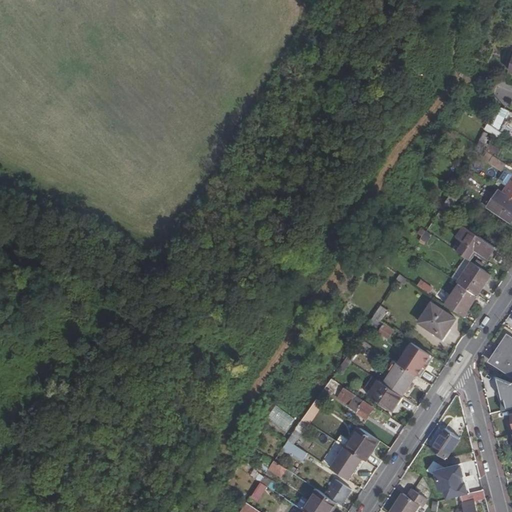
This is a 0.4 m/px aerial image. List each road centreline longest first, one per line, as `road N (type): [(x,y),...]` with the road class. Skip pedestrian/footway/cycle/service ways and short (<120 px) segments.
road 1 (track): [(170,511),(345,255),(386,172),(451,79),(503,83)]
road 2 (residential): [(461,359),(362,511)]
road 3 (residential): [(500,511),(461,359)]
